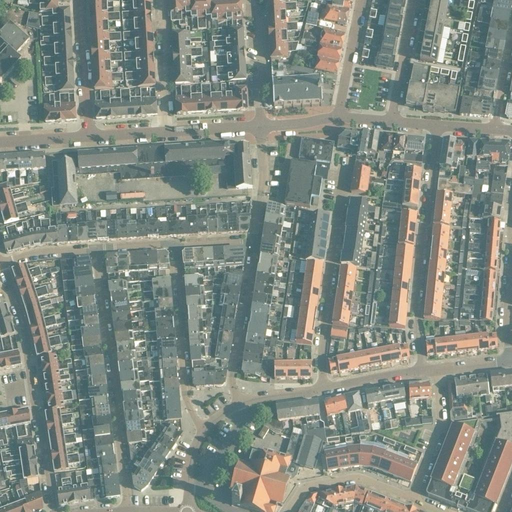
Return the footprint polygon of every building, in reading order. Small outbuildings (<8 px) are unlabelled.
[(35,0),(33,0),(29,0),(29,4),(40,4),(41,12),(44,12),(52,11),(57,11),(57,1),(35,0)] [(118,0),(89,0),(90,9),(107,8),(107,2),(112,3),(119,3),(118,0)] [(181,21),(180,0),(170,0),(171,21),(179,21),(179,26),(186,26),(185,21),(181,21)] [(190,1),(191,1),(190,0),(180,0),(181,21),(185,21),(185,15),(191,14),(190,1)] [(195,0),(194,1),(191,1),(190,1),(191,14),(191,19),(197,18),(198,31),(202,30),(200,0),(195,0)] [(200,0),(202,30),(206,30),(205,18),(211,17),(211,4),(211,0),(207,0),(206,0),(200,0)] [(285,4),(284,0),(267,0),(268,9),(296,8),(296,4),(285,4)] [(350,0),(333,0),(333,3),(326,1),(325,6),(327,6),(334,7),(350,10),(351,0),(350,0)] [(387,7),(404,10),(405,0),(383,0),(383,6),(387,7)] [(511,4),(490,0),(481,0),(480,8),(484,9),(485,3),(494,5),(492,11),(510,14),(511,4)] [(215,4),(211,4),(211,17),(212,22),(217,22),(218,29),(221,29),(221,31),(222,31),(221,1),(216,1),(216,2),(215,4)] [(232,21),(231,3),(227,3),(225,1),(221,1),(222,31),(225,31),(227,31),(226,21),(232,21)] [(425,1),(423,12),(445,16),(448,5),(425,1)] [(236,20),(242,20),(241,3),(231,3),(232,21),(232,31),(243,30),(242,25),(236,26),(236,20)] [(133,12),(128,12),(122,13),(122,17),(151,15),(150,5),(132,6),(133,12)] [(334,7),(327,6),(327,11),(323,10),(321,20),(337,23),(339,15),(337,15),(337,13),(333,12),(334,7)] [(350,10),(334,7),(333,12),(337,13),(337,15),(339,15),(337,23),(347,24),(350,10)] [(387,7),(386,17),(402,20),(404,10),(387,7)] [(107,8),(90,9),(90,19),(120,18),(119,13),(107,14),(107,8)] [(296,11),(296,8),(268,9),(269,19),(286,18),(285,12),(291,12),(296,11)] [(480,8),(478,18),(508,24),(510,14),(492,11),(491,16),(483,14),(484,9),(480,8)] [(48,18),(42,18),(42,12),(39,12),(39,20),(39,22),(70,20),(69,10),(57,11),(52,11),(52,17),(48,17),(48,18)] [(318,14),(308,12),(305,24),(316,27),(318,14)] [(445,16),(423,12),(421,23),(443,27),(445,16)] [(151,15),(122,17),(122,21),(133,20),(134,26),(152,25),(151,15)] [(384,27),(400,30),(402,20),(386,17),(384,27)] [(39,22),(39,20),(28,18),(26,26),(40,30),(40,29),(40,26),(39,22)] [(120,18),(90,19),(91,29),(108,29),(107,22),(113,22),(120,21),(120,18)] [(286,18),(269,19),(269,29),(301,28),(302,23),(286,24),(286,18)] [(508,24),(478,18),(477,22),(490,25),(489,30),(506,34),(508,24)] [(70,20),(39,22),(40,26),(53,25),(53,31),(71,30),(70,30),(70,20)] [(421,23),(421,24),(419,34),(441,39),(443,27),(421,23)] [(0,84),(21,61),(20,61),(35,45),(5,25),(0,31),(0,84)] [(134,33),(129,33),(123,33),(123,37),(152,35),(152,25),(134,26),(134,33)] [(379,36),(398,40),(400,30),(384,27),(382,35),(380,34),(379,36)] [(301,28),(269,29),(269,39),(286,38),(286,32),(300,31),(301,28)] [(108,29),(91,29),(92,39),(121,38),(120,34),(108,35),(108,29)] [(322,29),(321,38),(317,38),(316,43),(318,43),(320,44),(342,49),(345,35),(322,29)] [(71,30),(53,31),(54,37),(41,37),(41,42),(71,40),(71,30)] [(225,31),(226,36),(212,37),(212,42),(226,42),(243,40),(243,30),(232,31),(227,31),(225,31)] [(506,34),(489,30),(488,36),(475,33),(474,38),(504,43),(506,34)] [(310,37),(311,33),(304,32),(303,39),(315,42),(316,38),(310,37)] [(189,33),(172,34),(173,44),(190,43),(201,43),(201,38),(190,39),(189,33)] [(419,34),(419,35),(417,46),(439,50),(441,39),(419,34)] [(152,35),(123,37),(124,41),(135,41),(135,46),(153,46),(152,35)] [(398,40),(379,36),(377,46),(380,47),(396,50),(398,40)] [(121,42),(121,38),(92,39),(92,49),(109,49),(109,43),(114,42),(121,42)] [(287,43),(286,38),(269,39),(270,39),(270,49),(296,48),(298,43),(287,43)] [(504,43),(474,38),(473,42),(486,45),(485,50),(502,53),(504,43)] [(71,40),(41,42),(41,46),(54,45),(54,51),(72,50),(71,41),(71,40)] [(226,47),(221,48),(213,48),(213,52),(244,50),(243,40),(226,42),(226,47)] [(190,43),(173,44),(174,54),(207,52),(207,48),(201,48),(201,49),(196,49),(190,49),(190,43)] [(320,44),(317,57),(340,62),(342,49),(320,44)] [(135,52),(130,53),(124,53),(124,57),(153,56),(153,55),(153,46),(135,46),(135,52)] [(417,46),(415,57),(420,58),(420,60),(436,64),(439,50),(417,46)] [(380,47),(378,57),(394,60),(396,50),(380,47)] [(296,48),(270,49),(271,59),(287,58),(287,52),(295,52),(296,48)] [(109,55),(109,49),(92,49),(92,59),(93,59),(122,58),(121,54),(109,55)] [(72,50),(54,51),(55,57),(42,58),(42,62),(72,60),(72,50)] [(244,50),(213,52),(210,52),(210,57),(216,56),(227,55),(227,61),(244,61),(245,61),(244,50)] [(502,53),(485,50),(484,56),(471,53),(471,57),(500,63),(502,53)] [(207,52),(174,54),(173,54),(174,65),(174,64),(191,63),(191,58),(201,57),(201,63),(208,62),(207,52)] [(340,62),(317,57),(311,55),(309,68),(315,69),(337,74),(340,62)] [(154,66),(153,56),(124,57),(125,61),(136,61),(136,67),(154,66)] [(394,60),(378,57),(376,67),(392,70),(394,60)] [(500,63),(471,57),(470,62),(482,64),(481,70),(498,73),(500,63)] [(122,62),(122,58),(93,59),(93,69),(110,69),(110,63),(122,62)] [(72,60),(42,62),(42,66),(55,65),(55,72),(73,71),(72,60)] [(227,67),(222,68),(211,68),(211,72),(245,70),(244,61),(227,61),(227,67)] [(191,63),(174,64),(175,74),(209,72),(208,68),(192,69),(191,63)] [(423,109),(427,86),(430,73),(431,68),(413,64),(406,105),(422,108),(423,109)] [(313,71),(292,65),(290,70),(312,75),(313,71)] [(137,73),(131,73),(125,73),(125,77),(154,76),(154,66),(136,67),(137,73)] [(280,68),(271,69),(272,82),(272,83),(273,105),(273,106),(274,106),(274,107),(275,106),(283,106),(284,106),(284,105),(293,105),(294,105),(302,104),(302,105),(303,105),(303,104),(311,104),(312,104),(320,103),(320,104),(322,104),(322,103),(321,94),(324,94),(323,88),(321,88),(321,79),(320,79),(320,78),(319,79),(312,79),(312,76),(312,75),(290,70),(286,69),(282,68),(280,68)] [(110,69),(93,69),(94,79),(123,78),(123,74),(116,74),(111,75),(110,69)] [(246,81),(245,70),(211,72),(211,76),(228,75),(228,82),(233,82),(233,81),(238,81),(246,81)] [(498,73),(481,70),(480,75),(468,73),(467,77),(496,83),(498,73)] [(73,71),(55,72),(56,77),(43,78),(43,82),(73,80),(73,71)] [(209,72),(175,74),(175,85),(192,84),(192,78),(209,76),(209,72)] [(154,76),(125,77),(126,81),(137,81),(138,86),(155,86),(154,76)] [(496,83),(467,77),(466,81),(478,84),(477,90),(480,90),(484,91),(494,93),(496,83)] [(123,82),(123,78),(94,79),(95,90),(111,88),(111,83),(123,82)] [(74,91),(73,80),(43,82),(43,86),(56,86),(57,92),(60,92),(64,92),(68,91),(74,91)] [(238,87),(238,81),(233,81),(233,82),(233,83),(234,89),(236,89),(237,111),(248,111),(246,89),(242,89),(241,87),(238,87)] [(232,94),(226,94),(227,112),(237,111),(236,89),(234,89),(233,83),(229,84),(229,89),(231,89),(232,94)] [(201,85),(202,91),(202,96),(197,96),(198,113),(207,113),(206,85),(201,85)] [(210,85),(206,85),(207,113),(217,112),(216,95),(210,95),(210,85)] [(221,85),(222,89),(222,95),(216,95),(217,112),(227,112),(226,94),(226,85),(221,85)] [(182,97),(176,97),(176,98),(177,115),(187,114),(186,92),(186,86),(181,86),(182,97)] [(191,97),(190,91),(190,86),(186,86),(186,92),(187,114),(198,113),(197,96),(191,97)] [(423,109),(422,108),(422,111),(433,113),(434,111),(438,87),(437,86),(437,88),(427,86),(423,109)] [(448,88),(438,87),(434,111),(444,113),(445,111),(449,87),(448,87),(448,88)] [(460,89),(449,87),(445,111),(455,113),(460,89)] [(463,98),(459,115),(470,116),(473,99),(475,89),(465,87),(464,90),(470,91),(468,99),(463,98)] [(144,89),(147,117),(147,116),(157,116),(156,99),(155,88),(149,88),(144,89)] [(140,89),(141,94),(141,100),(135,100),(136,117),(147,117),(144,89),(140,89)] [(121,101),(115,101),(116,118),(117,118),(126,118),(125,90),(120,90),(121,101)] [(130,101),(129,95),(129,90),(125,90),(126,118),(136,117),(135,100),(130,101)] [(478,100),(473,99),(470,116),(480,117),(484,91),(480,90),(478,100)] [(69,104),(68,91),(64,92),(66,122),(66,121),(76,121),(75,104),(69,104)] [(101,102),(95,102),(96,120),(106,119),(105,91),(100,91),(101,102)] [(109,91),(105,91),(106,119),(116,118),(115,101),(110,102),(109,91)] [(484,91),(480,117),(487,117),(488,117),(489,116),(490,116),(493,102),(492,102),(494,93),(484,91)] [(64,92),(60,92),(61,104),(55,105),(56,122),(66,122),(64,92)] [(56,122),(55,105),(54,93),(50,93),(50,105),(44,105),(45,123),(55,122),(56,122)] [(4,122),(14,121),(13,104),(3,105),(4,122)] [(340,130),(339,139),(350,141),(350,146),(354,147),(353,155),(353,156),(357,156),(357,153),(361,133),(348,131),(340,130)] [(370,134),(361,133),(357,153),(357,156),(366,158),(367,152),(370,134)] [(379,135),(370,134),(367,152),(366,158),(373,158),(372,161),(378,162),(379,154),(379,152),(380,144),(378,144),(379,135)] [(379,152),(379,154),(378,162),(384,163),(386,152),(393,153),(395,137),(383,135),(381,152),(379,152)] [(393,153),(392,161),(404,162),(404,161),(406,138),(395,137),(393,153)] [(311,196),(319,197),(322,178),(314,177),(316,166),(316,165),(316,161),(331,164),(334,143),(302,138),(299,159),(299,162),(291,161),(285,204),(285,207),(295,208),(295,206),(310,208),(311,196)] [(424,140),(406,138),(404,161),(422,163),(423,156),(418,156),(418,152),(423,153),(424,140)] [(350,141),(339,139),(337,147),(349,149),(349,146),(350,141)] [(440,162),(440,167),(448,168),(447,173),(448,173),(447,178),(450,178),(451,168),(452,166),(455,141),(443,140),(440,162)] [(452,166),(451,168),(455,169),(456,160),(464,161),(466,142),(456,142),(456,141),(455,141),(452,166)] [(479,142),(469,142),(467,159),(472,159),(471,167),(476,168),(477,163),(477,160),(479,142)] [(477,163),(476,168),(476,172),(484,173),(484,178),(483,178),(483,182),(478,181),(477,185),(484,185),(488,186),(488,174),(489,174),(489,173),(490,164),(493,164),(493,143),(481,143),(481,142),(479,142),(477,160),(487,160),(487,164),(477,163)] [(489,173),(489,174),(494,174),(492,183),(493,183),(492,191),(495,191),(495,192),(492,192),(491,200),(502,201),(503,195),(508,167),(509,156),(511,144),(509,144),(493,143),(493,164),(490,164),(489,173)] [(136,150),(121,151),(123,172),(121,172),(122,180),(183,176),(183,168),(225,166),(229,167),(229,174),(227,174),(228,189),(252,188),(250,158),(249,158),(248,145),(238,145),(238,146),(229,147),(229,144),(223,145),(223,144),(166,148),(166,147),(136,149),(136,150)] [(121,151),(78,154),(78,162),(53,163),(54,190),(51,190),(53,206),(76,205),(74,176),(121,172),(123,172),(121,151)] [(45,169),(44,154),(31,155),(32,170),(45,169)] [(32,170),(31,155),(18,156),(19,171),(28,170),(29,177),(27,177),(28,185),(33,184),(32,170)] [(19,171),(18,156),(5,156),(6,172),(19,171)] [(450,181),(449,183),(462,185),(463,177),(465,167),(460,167),(458,177),(451,176),(450,181)] [(354,168),(353,181),(383,185),(384,181),(375,179),(375,178),(370,177),(371,171),(364,170),(354,168)] [(420,183),(421,170),(406,169),(405,176),(389,174),(388,179),(405,181),(420,183)] [(463,177),(462,185),(473,187),(474,185),(474,179),(463,177)] [(450,181),(438,179),(437,191),(467,195),(472,195),(473,187),(462,185),(449,183),(450,181)] [(383,185),(353,181),(351,193),(368,195),(369,188),(383,189),(383,185)] [(420,183),(405,181),(404,188),(397,187),(396,193),(398,193),(404,193),(419,195),(420,183)] [(484,185),(477,185),(474,185),(473,187),(472,195),(471,198),(468,218),(483,220),(500,222),(500,221),(501,209),(502,208),(501,208),(502,201),(491,200),(492,192),(495,192),(495,191),(492,191),(493,183),(492,183),(491,193),(488,193),(488,186),(484,185)] [(26,192),(25,192),(12,196),(10,190),(0,193),(0,203),(13,201),(28,197),(26,192)] [(402,213),(415,214),(416,207),(417,207),(419,195),(404,193),(398,193),(397,200),(396,212),(402,213)] [(437,193),(436,204),(451,205),(452,195),(437,193)] [(471,198),(467,197),(466,203),(464,211),(463,217),(468,218),(471,198)] [(13,201),(0,203),(0,209),(1,214),(32,206),(30,202),(15,206),(13,201)] [(349,210),(366,212),(367,203),(351,201),(349,209),(349,210)] [(248,230),(250,215),(240,215),(240,209),(243,209),(242,203),(236,203),(237,216),(238,233),(246,232),(248,230)] [(228,234),(227,216),(220,216),(220,211),(222,211),(222,204),(216,205),(216,210),(217,217),(218,234),(228,234)] [(238,233),(237,216),(230,216),(230,204),(226,204),(227,216),(228,234),(238,233)] [(451,205),(436,204),(435,214),(450,216),(451,205)] [(34,205),(32,206),(1,214),(4,224),(19,220),(17,214),(35,209),(34,205)] [(206,209),(206,205),(196,206),(197,218),(198,235),(208,235),(207,217),(200,217),(200,209),(206,209)] [(216,205),(210,205),(206,205),(206,209),(207,217),(208,235),(218,234),(217,217),(210,217),(210,210),(216,210),(216,205)] [(295,208),(285,207),(285,208),(268,205),(267,216),(284,218),(285,212),(289,212),(289,213),(294,214),(295,208)] [(198,235),(197,218),(192,218),(191,206),(186,207),(187,218),(188,236),(198,235)] [(172,207),(166,208),(166,212),(167,219),(168,237),(178,237),(177,219),(170,220),(170,214),(173,214),(172,207)] [(188,236),(187,218),(180,219),(180,207),(176,207),(177,219),(178,237),(188,236)] [(166,212),(166,208),(156,209),(157,220),(158,238),(168,237),(167,219),(162,220),(161,212),(166,212)] [(146,214),(146,209),(136,210),(137,222),(138,239),(148,238),(147,221),(145,221),(141,221),(140,214),(146,214)] [(158,238),(157,220),(150,220),(150,216),(151,216),(151,209),(146,209),(146,214),(147,221),(148,238),(158,238)] [(138,239),(137,222),(131,222),(130,210),(126,210),(127,222),(128,240),(138,239)] [(347,219),(365,221),(366,212),(349,210),(347,218),(347,219)] [(118,240),(117,223),(111,223),(110,211),(106,212),(106,218),(107,223),(108,241),(118,240)] [(128,240),(127,222),(122,223),(121,211),(116,211),(117,223),(118,240),(128,240)] [(106,218),(106,212),(96,212),(97,224),(98,241),(108,241),(107,223),(100,223),(100,219),(101,219),(101,218),(106,218)] [(81,213),(79,213),(76,214),(76,219),(77,225),(78,243),(88,242),(87,224),(81,225),(81,213)] [(97,224),(96,224),(91,224),(90,213),(86,213),(87,224),(88,242),(98,241),(97,224)] [(417,214),(415,214),(402,213),(401,224),(416,225),(417,214)] [(76,214),(66,214),(66,217),(67,226),(68,243),(78,243),(77,225),(71,225),(70,220),(76,219),(76,214)] [(312,214),(311,223),(328,225),(329,216),(312,214)] [(435,214),(434,225),(449,227),(450,216),(435,214)] [(40,231),(34,231),(37,246),(50,245),(49,228),(47,215),(43,216),(39,217),(40,231)] [(61,226),(60,215),(56,215),(57,229),(57,244),(68,243),(67,226),(61,226)] [(284,218),(267,216),(265,226),(282,228),(283,222),(293,223),(294,220),(284,218)] [(450,222),(459,224),(461,217),(451,216),(450,222)] [(346,228),(364,230),(365,221),(347,219),(346,228)] [(37,246),(34,231),(29,232),(26,220),(21,222),(24,233),(28,248),(37,246)] [(500,222),(483,220),(482,226),(480,226),(480,225),(468,224),(468,228),(470,229),(499,232),(500,222)] [(328,225),(311,223),(310,232),(326,234),(328,225)] [(401,224),(400,235),(414,236),(416,225),(401,224)] [(14,226),(10,227),(17,251),(27,248),(28,248),(24,233),(17,235),(17,234),(14,226)] [(265,226),(264,235),(281,238),(282,232),(287,232),(287,234),(292,235),(292,229),(282,228),(265,226)] [(9,238),(2,239),(6,254),(17,251),(10,227),(6,228),(8,236),(9,238)] [(57,244),(57,229),(50,229),(50,228),(49,228),(50,245),(57,244)] [(346,237),(362,239),(364,230),(346,228),(347,229),(346,237)] [(433,228),(432,239),(448,241),(449,229),(433,228)] [(499,232),(470,229),(469,233),(484,235),(483,240),(498,241),(499,232)] [(310,232),(308,241),(326,243),(325,243),(326,234),(310,232)] [(390,234),(381,233),(380,243),(386,243),(387,236),(389,236),(390,234)] [(281,238),(264,235),(262,245),(280,248),(281,241),(285,242),(284,248),(290,249),(291,239),(281,238)] [(414,236),(400,235),(399,245),(413,246),(414,236)] [(344,246),(361,248),(362,239),(346,237),(344,245),(344,246)] [(432,239),(431,250),(447,252),(448,241),(432,239)] [(469,244),(468,249),(497,251),(498,241),(483,240),(483,245),(469,244)] [(326,243),(308,241),(307,250),(325,252),(326,243)] [(262,245),(261,255),(278,258),(279,251),(290,253),(290,249),(284,248),(280,248),(262,245)] [(342,255),(360,257),(361,248),(344,246),(343,254),(342,254),(342,255)] [(412,259),(413,248),(398,247),(397,257),(412,259)] [(234,249),(223,250),(224,267),(225,276),(230,277),(235,278),(235,270),(229,270),(229,266),(232,266),(235,266),(234,249)] [(235,266),(243,266),(245,251),(243,249),(234,249),(235,266)] [(497,251),(468,249),(468,253),(479,254),(478,259),(482,260),(497,261),(497,251)] [(214,267),(213,250),(203,251),(204,268),(205,277),(208,277),(208,267),(214,267)] [(223,250),(213,250),(214,267),(215,277),(218,276),(219,275),(218,267),(224,267),(223,250)] [(325,252),(307,250),(306,259),(323,262),(325,252)] [(431,250),(430,262),(446,263),(447,252),(431,250)] [(204,268),(203,251),(193,252),(195,278),(205,277),(199,277),(198,268),(204,268)] [(195,278),(193,252),(185,252),(183,254),(184,269),(189,269),(190,274),(185,275),(185,279),(195,278)] [(165,253),(157,254),(159,281),(169,280),(167,255),(165,253)] [(464,254),(459,253),(454,253),(453,256),(459,257),(458,265),(463,265),(464,254)] [(149,272),(147,254),(137,255),(138,272),(143,272),(144,278),(140,279),(140,277),(139,277),(139,282),(149,281),(149,278),(149,272)] [(159,281),(157,254),(147,254),(149,272),(154,271),(154,278),(149,278),(149,281),(152,281),(159,281)] [(127,255),(117,256),(118,273),(128,273),(127,255)] [(137,255),(127,255),(128,273),(135,272),(135,278),(129,278),(129,282),(139,282),(139,277),(138,272),(137,255)] [(278,258),(261,255),(259,265),(277,267),(278,261),(288,263),(289,259),(278,258)] [(359,267),(360,257),(342,255),(341,264),(359,267)] [(118,273),(117,256),(108,257),(106,259),(108,274),(114,274),(115,279),(109,279),(109,284),(119,283),(119,278),(118,273)] [(397,257),(395,269),(411,271),(412,259),(397,257)] [(87,258),(60,260),(62,272),(66,271),(74,270),(91,268),(90,260),(87,258)] [(375,265),(375,259),(367,258),(366,268),(374,269),(375,265)] [(497,261),(482,260),(481,265),(467,263),(466,268),(496,271),(497,261)] [(430,262),(429,273),(444,275),(446,263),(430,262)] [(321,275),(323,265),(307,263),(306,273),(321,275)] [(28,270),(26,265),(12,270),(15,279),(33,273),(40,270),(39,266),(28,270)] [(277,267),(259,265),(258,275),(275,277),(276,271),(287,272),(288,269),(277,267)] [(463,265),(458,265),(456,266),(454,267),(456,269),(458,269),(457,274),(462,274),(463,265)] [(356,269),(340,267),(339,279),(355,281),(356,269)] [(66,271),(62,272),(63,282),(67,282),(75,281),(92,279),(91,268),(74,270),(74,275),(67,276),(66,271)] [(395,269),(394,281),(410,283),(411,271),(395,269)] [(33,273),(15,279),(18,289),(32,284),(30,278),(42,275),(40,270),(33,273)] [(466,271),(466,275),(465,280),(471,281),(471,276),(480,276),(479,282),(495,283),(496,273),(466,271)] [(306,273),(304,285),(320,287),(321,275),(306,273)] [(444,275),(429,273),(428,285),(443,286),(444,275)] [(212,277),(212,281),(213,281),(213,279),(218,280),(223,280),(222,287),(239,290),(241,279),(235,278),(230,277),(225,276),(219,275),(218,276),(215,277),(212,277)] [(258,275),(256,285),(278,289),(279,285),(285,286),(287,279),(275,277),(258,275)] [(205,277),(195,278),(185,279),(186,289),(203,288),(203,282),(212,281),(212,277),(208,277),(205,277)] [(68,286),(67,282),(63,282),(64,292),(93,289),(92,279),(75,281),(76,287),(71,288),(71,286),(68,286)] [(355,281),(339,279),(337,290),(353,293),(355,281)] [(159,281),(152,281),(152,289),(140,290),(140,292),(140,293),(152,292),(170,291),(169,280),(159,281)] [(394,281),(393,293),(408,295),(410,283),(394,281)] [(464,286),(464,290),(494,293),(495,283),(479,282),(479,287),(464,286)] [(126,283),(119,283),(109,284),(110,295),(127,293),(140,292),(140,290),(139,286),(131,287),(131,289),(127,290),(126,283)] [(34,290),(32,284),(18,289),(21,298),(41,292),(47,291),(52,289),(51,285),(39,288),(34,290)] [(212,285),(212,287),(212,291),(216,291),(217,289),(221,290),(220,297),(238,299),(239,290),(222,287),(212,285)] [(278,289),(256,285),(254,295),(272,298),(273,292),(278,293),(284,294),(285,290),(278,289)] [(304,285),(302,297),(318,299),(320,287),(304,285)] [(443,286),(428,285),(426,296),(442,298),(443,286)] [(212,287),(203,288),(186,289),(187,299),(204,298),(204,293),(212,293),(212,291),(212,287)] [(455,299),(459,299),(460,288),(456,287),(456,288),(451,287),(451,294),(455,295),(455,299)] [(95,299),(93,289),(64,292),(65,302),(78,301),(95,299)] [(353,293),(337,290),(336,302),(351,304),(353,293)] [(494,293),(464,290),(463,295),(478,296),(477,301),(493,303),(494,293)] [(41,292),(21,298),(25,308),(38,303),(37,298),(42,296),(48,295),(47,291),(41,292)] [(170,291),(152,292),(153,298),(144,299),(144,303),(148,303),(153,302),(171,301),(170,291)] [(128,299),(127,293),(110,295),(112,305),(129,303),(137,302),(141,302),(141,298),(128,299)] [(408,295),(393,293),(392,305),(407,307),(408,295)] [(212,295),(212,297),(212,300),(211,306),(215,307),(215,299),(220,300),(219,307),(220,307),(223,307),(236,309),(238,299),(220,297),(212,295)] [(272,298),(254,295),(253,305),(270,308),(271,301),(276,302),(276,303),(282,304),(283,300),(272,298)] [(426,296),(425,307),(441,309),(442,298),(426,296)] [(212,297),(204,298),(187,299),(188,309),(200,308),(205,308),(204,301),(212,300),(212,297)] [(318,299),(302,297),(301,308),(316,311),(318,299)] [(95,299),(78,301),(79,307),(66,308),(67,312),(79,311),(96,309),(95,299)] [(292,307),(293,300),(285,299),(285,306),(292,307)] [(38,303),(25,308),(27,317),(41,313),(40,308),(51,304),(50,301),(38,304),(38,303)] [(171,301),(153,302),(154,309),(149,309),(142,310),(142,311),(142,313),(146,313),(146,312),(154,311),(154,312),(172,311),(171,301)] [(477,301),(477,307),(462,306),(462,310),(492,312),(493,303),(477,301)] [(129,303),(112,305),(113,315),(131,313),(137,312),(142,311),(142,310),(141,303),(141,302),(137,302),(138,308),(129,309),(129,303)] [(336,302),(334,313),(350,316),(351,304),(336,302)] [(0,317),(9,315),(6,305),(0,307),(0,317)] [(253,305),(251,315),(268,318),(269,311),(281,313),(281,310),(270,308),(253,305)] [(392,305),(391,317),(406,318),(407,307),(392,305)] [(221,316),(211,314),(211,319),(216,319),(221,320),(234,322),(236,309),(223,307),(221,316)] [(441,309),(425,307),(424,319),(440,320),(441,309)] [(201,315),(200,308),(188,309),(189,322),(211,321),(211,319),(211,314),(201,315)] [(301,308),(299,320),(315,322),(316,311),(301,308)] [(96,309),(79,311),(80,317),(68,318),(68,322),(80,321),(97,318),(96,309)] [(492,312),(462,310),(461,310),(460,320),(464,320),(464,315),(480,316),(480,322),(491,322),(492,312)] [(131,313),(113,315),(114,325),(131,323),(143,322),(142,313),(142,311),(137,312),(137,318),(132,319),(131,313)] [(146,317),(146,313),(142,313),(143,322),(143,324),(150,323),(150,322),(155,322),(155,323),(173,321),(172,311),(154,312),(155,317),(146,317)] [(41,313),(27,317),(30,327),(55,320),(54,316),(43,319),(41,313)] [(350,316),(334,313),(332,325),(348,327),(350,316)] [(0,328),(12,325),(9,315),(0,317),(0,328)] [(268,318),(251,315),(250,325),(267,328),(268,321),(279,323),(280,320),(268,318)] [(368,318),(364,317),(364,320),(361,319),(360,326),(363,326),(363,327),(367,326),(368,318)] [(406,318),(391,317),(389,327),(405,328),(406,318)] [(97,318),(80,321),(81,327),(69,328),(70,332),(82,330),(98,328),(97,318)] [(211,319),(211,321),(211,332),(219,333),(232,336),(234,322),(221,320),(220,328),(214,327),(216,319),(211,319)] [(281,329),(289,331),(289,329),(290,330),(291,323),(287,322),(287,320),(283,319),(281,329)] [(56,325),(55,320),(30,327),(32,337),(46,333),(45,328),(56,325)] [(315,322),(299,320),(297,332),(313,334),(315,322)] [(151,327),(150,323),(143,324),(144,328),(144,332),(144,333),(156,332),(174,331),(173,321),(155,323),(155,327),(151,327)] [(211,332),(211,321),(189,322),(190,336),(202,335),(211,334),(211,332)] [(132,329),(131,323),(114,325),(115,335),(132,333),(138,333),(144,332),(144,328),(132,329)] [(15,335),(12,325),(0,328),(0,338),(1,339),(5,337),(9,336),(15,335)] [(250,325),(248,334),(265,338),(266,331),(277,333),(278,329),(267,328),(250,325)] [(331,337),(330,341),(339,342),(341,328),(332,327),(331,337)] [(98,328),(82,330),(82,337),(70,338),(71,342),(83,340),(100,338),(98,328)] [(341,328),(339,342),(344,343),(344,339),(346,339),(348,329),(341,328)] [(289,331),(281,329),(280,339),(280,340),(284,341),(285,335),(288,335),(289,331)] [(405,331),(397,330),(397,335),(401,335),(402,344),(406,344),(405,331)] [(174,331),(156,332),(156,338),(145,339),(145,341),(145,343),(157,342),(174,341),(174,331)] [(133,338),(132,333),(115,335),(117,345),(135,343),(135,342),(145,341),(145,339),(144,333),(144,332),(138,333),(139,337),(133,338)] [(313,334),(297,332),(296,342),(311,345),(313,334)] [(46,333),(32,337),(34,347),(67,339),(66,334),(52,338),(48,339),(46,333)] [(211,336),(210,340),(210,344),(212,344),(211,346),(230,349),(232,336),(219,333),(217,343),(213,342),(214,336),(211,336)] [(248,334),(247,344),(264,348),(265,341),(273,342),(273,345),(276,345),(276,342),(277,342),(278,338),(271,337),(271,338),(265,338),(248,334)] [(203,341),(202,335),(190,336),(191,349),(209,348),(209,347),(210,346),(210,344),(210,340),(203,341)] [(487,350),(485,335),(475,336),(477,351),(487,350)] [(487,335),(485,335),(487,350),(489,350),(489,349),(497,348),(496,335),(487,336),(487,335)] [(9,336),(5,337),(11,368),(21,366),(19,352),(12,353),(9,336)] [(475,336),(465,338),(467,352),(477,351),(475,336)] [(1,339),(3,349),(4,354),(0,355),(0,362),(1,370),(11,368),(5,337),(1,339)] [(100,338),(83,340),(84,346),(71,347),(72,352),(84,351),(101,348),(100,338)] [(467,352),(465,338),(455,339),(457,353),(467,352)] [(67,339),(34,347),(37,357),(51,354),(49,348),(55,347),(68,343),(67,339)] [(457,353),(455,339),(445,340),(447,355),(457,353)] [(445,340),(435,341),(437,356),(447,355),(445,340)] [(174,341),(157,342),(157,348),(152,348),(152,352),(157,352),(175,351),(174,341)] [(434,342),(426,343),(427,356),(436,355),(436,356),(437,356),(435,341),(434,341),(434,342)] [(135,343),(117,345),(118,355),(136,353),(136,352),(146,351),(146,348),(135,349),(135,343)] [(210,357),(210,361),(215,360),(221,360),(228,361),(230,349),(211,346),(212,344),(210,344),(210,346),(210,349),(216,350),(215,357),(210,357)] [(264,348),(247,344),(245,354),(262,357),(263,352),(269,353),(270,348),(264,348)] [(407,345),(399,347),(401,360),(409,359),(407,345)] [(209,348),(191,349),(192,362),(203,361),(210,361),(210,357),(210,355),(204,355),(204,350),(210,349),(210,346),(209,347),(209,348)] [(401,360),(399,347),(399,346),(388,348),(391,363),(402,361),(401,360)] [(84,351),(85,355),(78,356),(78,353),(73,354),(74,362),(85,360),(102,358),(101,348),(84,351)] [(388,348),(378,350),(381,365),(391,363),(388,348)] [(378,350),(368,352),(370,367),(381,365),(378,350)] [(157,352),(157,357),(150,358),(150,352),(146,352),(147,358),(147,362),(158,362),(158,363),(176,361),(175,351),(157,352)] [(368,352),(357,354),(360,369),(370,367),(368,352)] [(137,359),(136,353),(118,355),(119,365),(136,363),(141,363),(147,362),(147,358),(137,359)] [(262,357),(245,354),(244,364),(261,367),(262,361),(272,362),(273,359),(262,357)] [(357,354),(347,356),(349,371),(360,369),(357,354)] [(56,356),(41,358),(43,368),(67,365),(71,365),(71,360),(59,362),(57,362),(56,356)] [(349,371),(347,356),(336,358),(336,359),(339,372),(339,373),(349,371)] [(102,358),(85,360),(86,367),(74,368),(74,372),(87,370),(103,368),(102,358)] [(339,372),(336,359),(328,361),(331,374),(339,372)] [(215,360),(210,361),(203,361),(203,366),(210,366),(210,369),(204,369),(204,387),(214,387),(214,364),(215,364),(215,360)] [(159,368),(148,369),(148,372),(148,373),(152,373),(152,372),(159,372),(177,371),(176,361),(158,363),(159,368)] [(196,387),(204,387),(204,369),(203,366),(203,361),(192,362),(194,386),(196,387)] [(136,363),(119,365),(120,375),(137,373),(142,373),(148,372),(148,369),(147,362),(141,363),(142,368),(137,369),(136,363)] [(286,379),(286,363),(274,363),(275,379),(286,379)] [(298,363),(286,363),(286,379),(298,379),(298,363)] [(311,363),(298,363),(298,379),(311,379),(311,363)] [(218,364),(215,364),(214,364),(214,387),(222,386),(224,384),(227,369),(221,368),(218,368),(218,364)] [(261,367),(244,364),(242,372),(243,372),(244,374),(253,376),(253,377),(257,378),(258,377),(270,378),(271,369),(261,367)] [(68,369),(67,365),(43,368),(44,379),(59,376),(58,370),(68,369)] [(103,368),(87,370),(87,377),(75,378),(76,382),(88,380),(105,378),(103,368)] [(152,379),(152,373),(148,373),(149,382),(160,381),(160,382),(177,381),(177,371),(159,372),(159,378),(152,379)] [(511,386),(511,371),(502,372),(504,388),(511,386)] [(138,379),(137,373),(120,375),(122,385),(140,383),(139,382),(145,382),(145,383),(149,382),(148,373),(148,372),(142,373),(143,379),(138,379)] [(504,388),(502,372),(490,374),(492,389),(493,393),(504,391),(504,388)] [(61,376),(59,376),(44,379),(46,389),(61,387),(60,381),(69,379),(69,375),(61,376)] [(486,376),(476,377),(478,389),(479,389),(479,396),(485,396),(486,402),(490,402),(486,376)] [(478,389),(476,377),(462,379),(463,384),(465,383),(466,394),(465,394),(466,398),(479,396),(479,389),(478,389)] [(77,392),(89,390),(106,388),(105,378),(88,380),(76,382),(77,392)] [(463,384),(462,379),(454,380),(454,381),(447,382),(451,421),(468,418),(466,398),(465,394),(466,394),(465,383),(463,384)] [(156,386),(150,386),(150,392),(150,393),(154,393),(160,392),(178,391),(177,381),(160,382),(160,388),(156,388),(156,386)] [(140,383),(122,385),(123,395),(140,393),(150,392),(150,386),(149,382),(145,383),(145,387),(144,387),(144,388),(140,388),(140,383)] [(427,409),(431,409),(430,382),(419,383),(420,399),(426,399),(427,409)] [(420,399),(419,383),(408,384),(410,405),(415,405),(414,400),(420,399)] [(402,385),(390,388),(393,404),(394,405),(406,402),(402,385)] [(61,393),(61,387),(46,389),(47,400),(72,395),(71,391),(61,393)] [(106,388),(89,390),(90,396),(84,397),(84,396),(77,397),(78,402),(90,400),(107,398),(106,388)] [(393,404),(390,388),(378,390),(380,403),(381,408),(386,407),(386,405),(393,404)] [(378,390),(365,392),(368,405),(368,409),(373,408),(373,404),(380,403),(378,390)] [(154,393),(150,393),(151,398),(151,401),(151,403),(155,403),(161,402),(179,401),(178,391),(160,392),(161,397),(154,397),(154,393)] [(140,399),(140,393),(123,395),(124,405),(141,403),(146,402),(151,401),(151,398),(140,399)] [(362,411),(358,394),(343,397),(348,414),(355,412),(357,421),(363,420),(361,411),(362,411)] [(73,400),(72,395),(47,400),(49,410),(64,408),(63,401),(65,401),(73,400)] [(348,414),(343,397),(343,396),(333,398),(337,414),(342,413),(347,435),(353,434),(348,414)] [(107,398),(90,400),(91,406),(79,408),(79,411),(86,410),(91,410),(108,408),(107,398)] [(337,414),(333,398),(323,401),(327,417),(326,417),(329,427),(335,426),(332,415),(337,414)] [(141,407),(141,403),(124,405),(125,415),(142,413),(146,412),(152,411),(151,403),(151,401),(146,402),(147,406),(141,407)] [(155,407),(155,403),(151,403),(152,411),(152,413),(156,413),(162,412),(180,411),(179,401),(161,402),(161,406),(155,407)] [(320,421),(317,401),(304,403),(306,417),(307,422),(320,421)] [(304,403),(290,405),(292,419),(306,417),(304,403)] [(270,416),(266,423),(276,429),(283,430),(281,420),(292,419),(290,405),(276,407),(278,419),(276,420),(270,416)] [(497,405),(490,406),(492,416),(507,414),(506,409),(497,410),(497,405)] [(87,417),(86,410),(79,411),(80,418),(81,422),(93,420),(110,418),(108,408),(91,410),(92,416),(87,417)] [(25,425),(31,424),(28,409),(18,411),(22,437),(27,436),(26,430),(25,425)] [(60,410),(45,413),(46,423),(79,418),(78,413),(61,416),(60,410)] [(22,437),(18,411),(7,413),(10,428),(16,427),(17,432),(18,438),(22,437)] [(142,413),(125,415),(126,424),(144,422),(148,422),(153,421),(152,413),(152,411),(146,412),(147,417),(143,418),(142,413)] [(156,413),(152,413),(153,421),(154,423),(159,422),(169,421),(180,421),(180,411),(162,412),(162,417),(157,417),(156,413)] [(7,413),(0,414),(0,429),(2,441),(3,441),(4,446),(8,445),(6,434),(5,429),(10,428),(7,413)] [(453,423),(427,488),(431,489),(428,496),(468,511),(492,511),(511,462),(511,414),(496,416),(498,429),(493,441),(496,442),(493,449),(490,448),(488,455),(491,456),(488,463),(485,462),(482,469),(485,470),(482,477),(479,476),(468,504),(465,503),(475,479),(464,475),(455,499),(452,498),(463,469),(460,468),(463,461),(466,462),(468,455),(465,454),(468,447),(471,448),(474,441),(471,440),(474,433),(477,434),(482,421),(483,420),(453,423)] [(412,426),(411,419),(411,417),(404,419),(406,427),(412,426)] [(79,423),(79,418),(46,423),(48,433),(63,430),(62,425),(79,423)] [(110,418),(93,420),(94,426),(88,427),(88,425),(81,426),(82,431),(94,430),(111,428),(110,418)] [(367,419),(361,421),(364,431),(369,430),(367,419)] [(377,423),(377,420),(371,421),(373,430),(385,428),(384,422),(377,423)] [(391,429),(398,428),(396,420),(390,421),(391,429)] [(144,427),(144,422),(126,424),(128,434),(145,432),(155,431),(154,423),(153,421),(148,422),(149,426),(144,427)] [(169,421),(159,422),(160,425),(161,426),(158,430),(162,432),(169,421)] [(169,421),(162,432),(161,434),(176,443),(182,434),(180,421),(169,421)] [(309,438),(307,425),(306,425),(307,427),(306,427),(306,425),(300,426),(301,428),(300,430),(294,429),(293,434),(309,438)] [(258,436),(263,439),(269,429),(264,426),(258,436)] [(111,428),(94,430),(95,436),(89,437),(89,436),(83,437),(83,441),(95,440),(112,438),(111,428)] [(330,429),(324,430),(325,438),(336,437),(335,430),(330,431),(330,429)] [(64,436),(63,430),(48,433),(49,443),(76,438),(81,438),(81,433),(64,436)] [(146,438),(145,432),(128,434),(129,444),(145,442),(151,442),(151,438),(146,438)] [(155,437),(152,441),(170,452),(176,443),(161,434),(158,439),(155,437)] [(240,463),(239,463),(230,491),(231,492),(231,491),(235,492),(236,492),(235,496),(234,496),(232,504),(239,506),(239,507),(255,511),(274,511),(276,509),(275,508),(276,504),(277,505),(277,504),(280,505),(279,506),(281,506),(290,479),(291,479),(295,475),(296,475),(299,466),(313,470),(321,442),(293,434),(286,458),(263,451),(261,455),(248,451),(244,455),(244,461),(245,461),(244,465),(240,464),(240,463)] [(77,443),(76,438),(49,443),(51,452),(66,450),(65,445),(77,443)] [(112,438),(95,440),(96,446),(84,447),(84,451),(96,450),(113,448),(112,438)] [(33,440),(18,442),(19,450),(20,450),(34,448),(33,440)] [(152,441),(151,442),(145,442),(152,447),(149,452),(164,461),(170,452),(152,441)] [(134,446),(129,446),(130,451),(132,452),(139,458),(144,460),(158,470),(164,461),(149,452),(146,456),(136,450),(137,448),(134,446)] [(360,447),(347,448),(350,467),(360,467),(360,447)] [(373,449),(360,447),(360,467),(369,467),(373,449)] [(15,456),(15,457),(11,457),(10,454),(6,455),(6,452),(1,452),(2,463),(21,460),(36,458),(34,448),(20,450),(20,456),(15,456)] [(91,461),(98,460),(114,458),(113,448),(96,450),(84,451),(85,461),(91,461)] [(346,450),(336,452),(339,469),(350,467),(347,448),(346,448),(346,450)] [(373,449),(369,467),(378,470),(385,452),(373,449)] [(67,455),(66,450),(51,452),(52,462),(79,458),(78,454),(67,455)] [(139,458),(132,452),(130,451),(131,464),(153,478),(158,470),(144,460),(140,465),(136,463),(139,458)] [(339,469),(336,452),(324,454),(327,471),(339,469)] [(386,452),(385,452),(378,470),(389,474),(395,458),(385,454),(386,452)] [(16,466),(12,467),(5,468),(6,472),(37,467),(36,458),(21,460),(22,465),(16,466)] [(79,458),(52,462),(54,473),(69,470),(68,465),(79,463),(79,458)] [(91,461),(85,461),(87,471),(90,470),(99,469),(116,467),(114,458),(98,460),(98,464),(91,465),(91,461)] [(406,462),(395,458),(389,474),(399,478),(406,462)] [(417,466),(406,462),(399,478),(410,483),(417,466)] [(147,486),(153,478),(131,464),(134,487),(141,492),(147,486)] [(37,467),(6,472),(6,477),(23,474),(24,480),(39,478),(37,467)] [(90,470),(87,471),(88,481),(100,479),(117,477),(116,467),(99,469),(100,475),(90,476),(90,470)] [(72,488),(71,486),(69,472),(64,473),(69,504),(80,502),(78,487),(77,487),(72,488)] [(63,490),(57,490),(59,505),(69,504),(64,473),(60,474),(62,487),(63,490)] [(81,486),(81,484),(80,477),(76,477),(77,485),(77,487),(78,487),(80,502),(90,500),(89,490),(88,487),(88,485),(81,486)] [(117,477),(100,479),(101,485),(88,487),(89,490),(118,487),(117,477)] [(39,478),(24,480),(20,481),(20,486),(21,488),(23,492),(28,491),(28,485),(39,484),(39,478)] [(118,487),(89,490),(90,500),(95,500),(95,497),(102,497),(102,499),(119,497),(118,487)] [(343,489),(346,504),(345,507),(347,506),(354,504),(356,487),(343,489)] [(356,487),(354,504),(357,506),(357,504),(362,505),(367,491),(356,487)] [(16,490),(19,497),(21,502),(15,504),(18,511),(29,511),(24,499),(24,498),(23,492),(21,488),(16,490)] [(346,504),(343,489),(333,490),(336,505),(341,505),(342,509),(336,510),(337,511),(345,511),(345,507),(346,504)] [(333,490),(320,493),(317,503),(322,506),(324,502),(333,506),(331,509),(333,511),(333,510),(337,511),(336,510),(336,505),(333,490)] [(6,492),(0,493),(7,511),(18,511),(15,504),(11,506),(6,492)] [(41,492),(24,498),(24,499),(29,511),(37,511),(43,510),(41,492)] [(372,511),(379,496),(369,492),(364,506),(369,508),(367,511),(372,511)] [(311,494),(306,501),(314,504),(318,493),(311,494)] [(383,511),(389,500),(379,496),(372,511),(377,511),(378,511),(379,511),(383,511)] [(394,511),(398,503),(389,500),(383,511),(394,511)] [(311,511),(314,504),(306,501),(300,510),(299,511),(311,511)]
